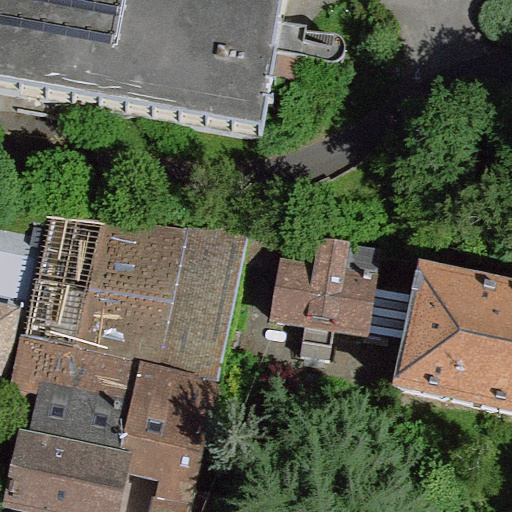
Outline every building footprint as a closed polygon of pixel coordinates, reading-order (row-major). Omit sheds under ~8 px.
[(0,0),(0,91),(269,136),(292,0),(0,0)] [(191,234),(189,241),(50,219),(14,395),(40,400),(134,420),(123,471),(169,481),(199,487),(251,243),(191,234)] [(320,279),(286,273),(278,324),(366,339),(379,258),(325,250),(320,279)] [(511,303),(420,283),(397,392),(511,416),(511,303)] [(0,393),(1,394),(17,316),(0,312),(0,393)] [(40,400),(14,395),(3,448),(28,454),(40,400)] [(40,400),(28,454),(16,508),(34,511),(113,511),(123,471),(134,420),(40,400)] [(199,487),(169,481),(162,511),(193,511),(197,494),(199,487)] [(233,511),(236,502),(197,494),(193,511),(233,511)]
